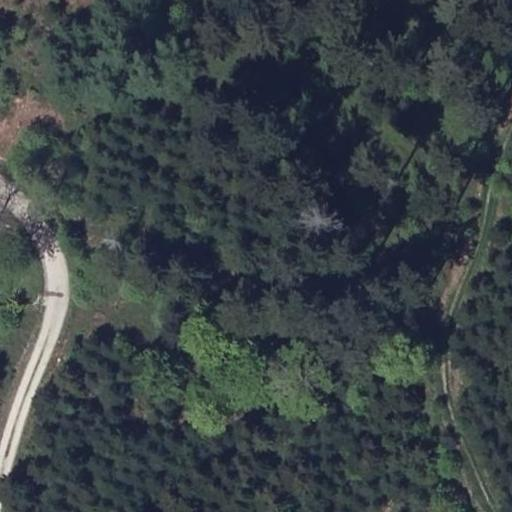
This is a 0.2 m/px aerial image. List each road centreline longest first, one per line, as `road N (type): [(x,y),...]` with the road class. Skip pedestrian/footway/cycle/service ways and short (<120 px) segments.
road 1 (track): [(499,511),(457,438),(440,380),(440,336),(511,111)]
road 2 (track): [(0,450),(70,260),(0,198)]
